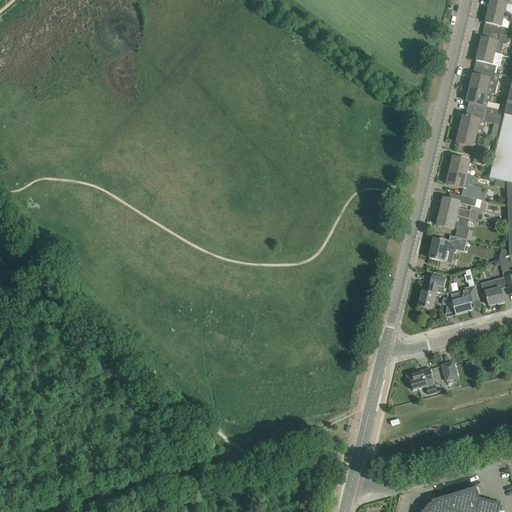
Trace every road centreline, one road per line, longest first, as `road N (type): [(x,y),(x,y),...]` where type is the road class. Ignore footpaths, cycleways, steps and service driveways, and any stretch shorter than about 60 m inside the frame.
road 1 (tertiary): [(382,358),(469,0)]
road 2 (track): [(247,457),(0,206)]
road 3 (unclassified): [(351,483),(412,482),(511,454)]
road 4 (unclassified): [(382,358),(511,322)]
road 5 (tertiary): [(351,483),(382,358)]
